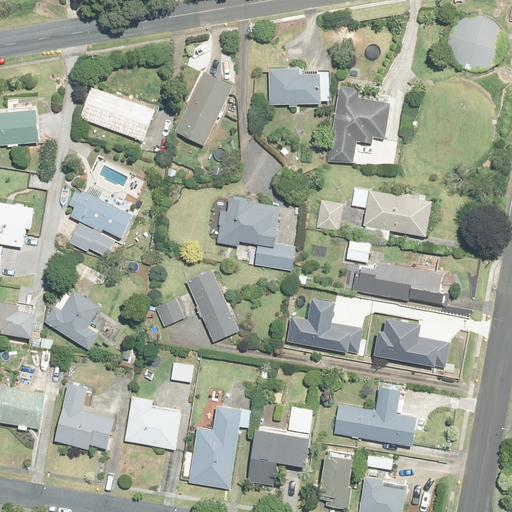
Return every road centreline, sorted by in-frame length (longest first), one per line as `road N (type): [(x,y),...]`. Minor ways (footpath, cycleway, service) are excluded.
road 1 (tertiary): [(0,50),(271,0)]
road 2 (residential): [(511,305),(474,511)]
